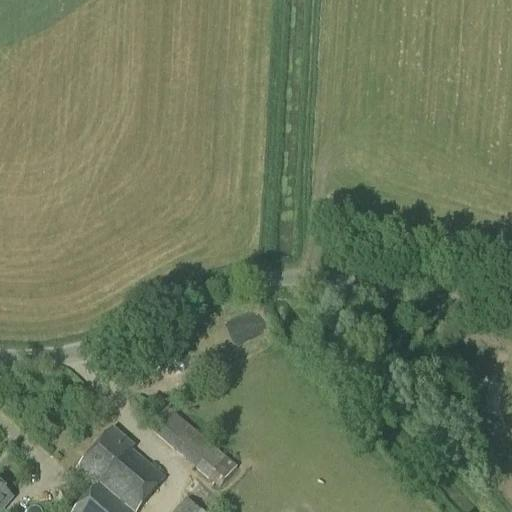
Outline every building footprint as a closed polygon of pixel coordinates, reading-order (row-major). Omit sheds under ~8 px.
[(404,387),(411,373),(401,368),(394,382),(404,387)] [(220,490),(237,469),(166,411),(149,432),(220,490)] [(139,511),(166,481),(132,453),(135,449),(113,431),(77,474),(96,490),(76,511),(139,511)] [(4,511),(14,501),(0,489),(0,511),(4,511)] [(200,511),(187,501),(177,511),(200,511)]
